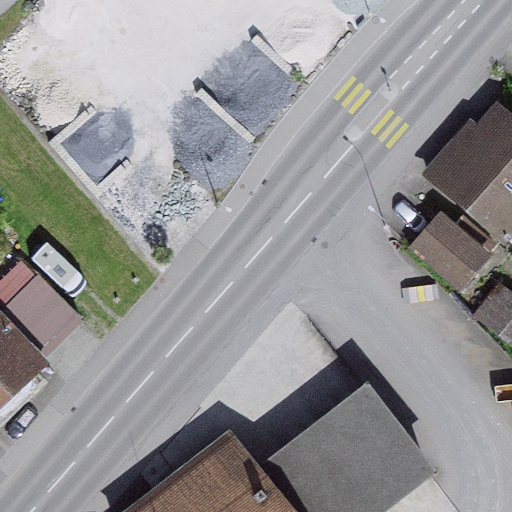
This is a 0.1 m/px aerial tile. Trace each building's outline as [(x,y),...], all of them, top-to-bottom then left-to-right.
[(511,229),(511,122),(499,111),(479,132),(471,126),(429,176),(502,241),(511,229)] [(487,260),(441,218),(414,248),(460,289),(487,260)] [(511,295),(502,287),(475,317),(511,350),(511,295)] [(0,331),(0,389),(29,362),(0,331)] [(357,511),(421,463),(365,393),(255,479),(229,445),(147,510),(143,511),(357,511)]
